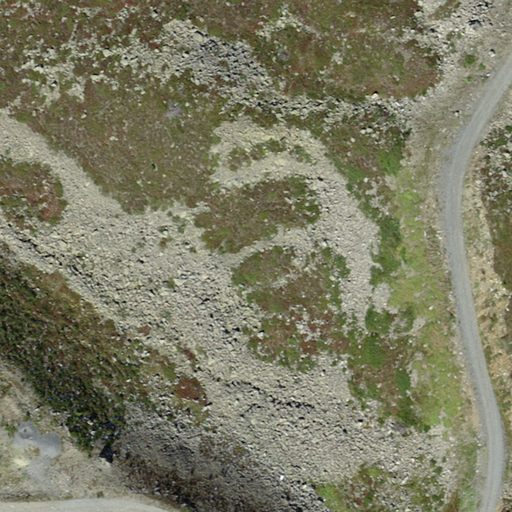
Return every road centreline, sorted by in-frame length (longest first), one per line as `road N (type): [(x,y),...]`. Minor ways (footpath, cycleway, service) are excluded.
road 1 (track): [(511,63),(452,167),(449,204),(462,310),(488,416),(493,463),(485,511)]
road 2 (track): [(147,511),(0,510)]
